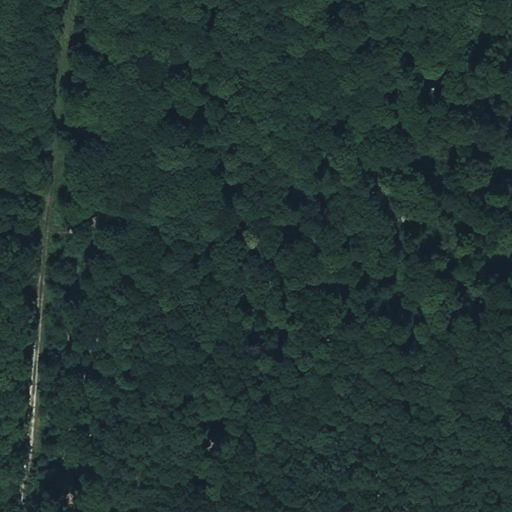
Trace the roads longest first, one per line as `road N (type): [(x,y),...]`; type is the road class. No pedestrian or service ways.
road 1 (track): [(24,511),(66,0)]
road 2 (track): [(0,227),(46,233),(511,208)]
